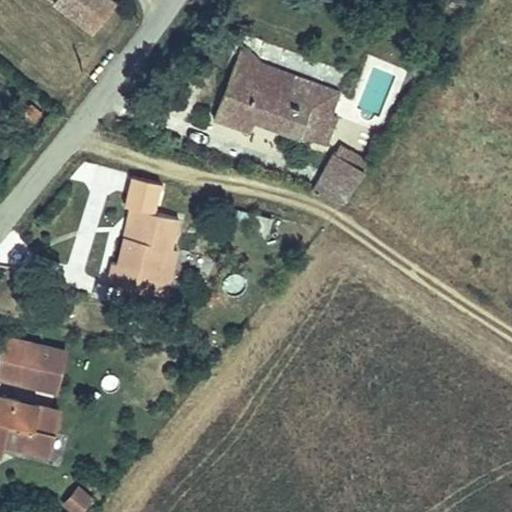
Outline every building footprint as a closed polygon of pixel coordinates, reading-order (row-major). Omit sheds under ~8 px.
[(120,0),(37,0),(94,47),(126,4),(120,0)] [(234,37),(209,119),(220,122),(223,113),(244,120),(248,110),(327,138),(335,114),(327,111),(335,90),(258,60),(234,37)] [(343,141),(339,150),(367,162),(371,153),(343,141)] [(335,149),(320,187),(351,198),(374,165),(367,162),(339,150),(335,149)] [(176,283),(182,254),(179,253),(185,226),(141,215),(135,241),(128,240),(121,270),(115,269),(112,285),(166,298),(170,281),(176,283)] [(38,387),(48,350),(9,339),(0,376),(38,387)] [(57,392),(67,355),(48,350),(38,387),(57,392)] [(0,399),(0,455),(5,457),(9,443),(47,451),(55,414),(0,399)] [(60,503),(70,511),(79,511),(93,497),(78,483),(60,503)]
